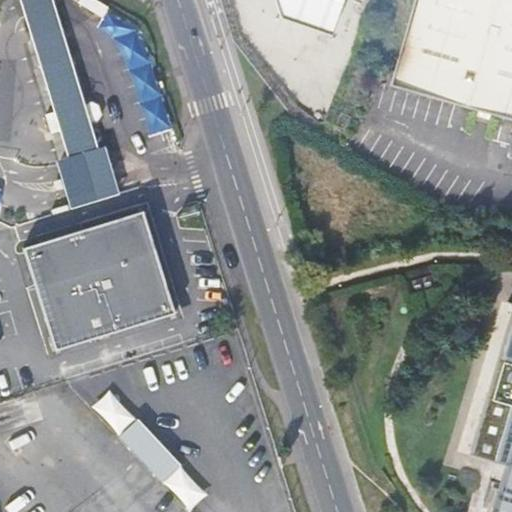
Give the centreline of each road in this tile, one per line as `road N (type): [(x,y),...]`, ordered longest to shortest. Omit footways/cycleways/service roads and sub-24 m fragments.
road 1 (unknown): [(156,183),(4,245),(3,282),(32,362),(48,372),(72,370),(184,332),(197,316),(198,294),(175,236)]
road 2 (secondary): [(337,511),(178,0)]
road 3 (unknown): [(384,128),(511,174)]
